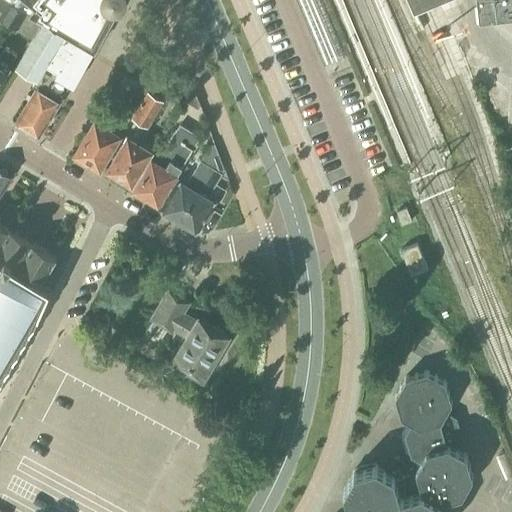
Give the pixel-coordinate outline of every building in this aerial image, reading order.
[(0,0),(0,9),(3,11),(0,16),(0,17),(9,23),(19,8),(10,3),(12,2),(10,0),(9,0),(0,0)] [(9,0),(10,0),(12,2),(10,3),(19,8),(29,13),(32,14),(42,0),(9,0)] [(42,0),(32,14),(44,21),(44,20),(63,31),(79,4),(110,22),(117,10),(121,8),(125,5),(126,1),(126,0),(42,0)] [(408,0),(421,29),(424,28),(416,9),(424,6),(438,0),(408,0)] [(65,35),(94,51),(94,50),(95,50),(110,22),(79,4),(63,31),(66,33),(65,35)] [(19,8),(9,23),(19,29),(29,13),(19,8)] [(37,79),(65,35),(66,33),(63,31),(44,20),(44,21),(16,66),(37,79)] [(65,35),(37,79),(38,80),(38,81),(52,89),(59,76),(74,85),(94,51),(65,35)] [(0,82),(10,65),(11,65),(19,53),(7,45),(0,56),(0,82)] [(139,71),(158,83),(164,74),(145,62),(139,71)] [(64,97),(52,89),(36,80),(33,86),(37,88),(32,96),(29,94),(26,98),(30,100),(18,120),(28,127),(26,130),(39,138),(43,136),(42,135),(64,97)] [(185,102),(199,110),(201,107),(194,89),(194,88),(194,89),(185,102)] [(132,118),(149,128),(165,101),(148,91),(132,118)] [(96,122),(77,151),(80,152),(80,156),(86,159),(90,159),(100,166),(120,135),(131,117),(118,109),(114,115),(99,106),(91,118),(96,122)] [(129,136),(110,167),(121,174),(122,177),(128,181),(131,180),(134,181),(152,150),(152,149),(154,145),(132,132),(129,136)] [(153,161),(137,188),(139,189),(140,193),(145,196),(149,195),(159,201),(167,187),(168,187),(176,175),(177,176),(182,166),(183,166),(187,159),(199,139),(188,132),(175,152),(171,159),(165,168),(153,161)] [(181,179),(164,207),(167,209),(167,211),(173,215),(175,214),(182,218),(199,190),(213,167),(220,156),(215,143),(211,144),(202,160),(201,160),(198,165),(195,164),(192,169),(195,171),(187,183),(181,179)] [(199,190),(182,218),(189,222),(189,225),(195,228),(197,228),(200,229),(217,201),(209,197),(223,173),(225,169),(224,167),(220,156),(213,167),(199,190)] [(0,196),(11,178),(10,174),(4,171),(1,172),(0,170),(0,196)] [(395,224),(406,220),(401,206),(390,210),(395,224)] [(0,378),(24,337),(50,287),(42,283),(58,257),(0,221),(0,378)] [(418,242),(402,249),(412,275),(429,268),(418,242)] [(230,335),(200,317),(197,321),(183,313),(189,303),(168,291),(152,320),(173,331),(174,330),(187,337),(174,360),(204,378),(230,335)] [(106,339),(111,318),(93,314),(88,336),(106,339)] [(444,511),(441,500),(463,494),(473,474),(467,453),(458,448),(464,438),(457,416),(447,411),(453,402),(447,380),(427,370),(406,376),(396,395),(402,416),(411,422),(405,431),(412,452),(390,458),(385,468),(376,463),(355,469),(344,488),(350,510),(354,511),(444,511)]
